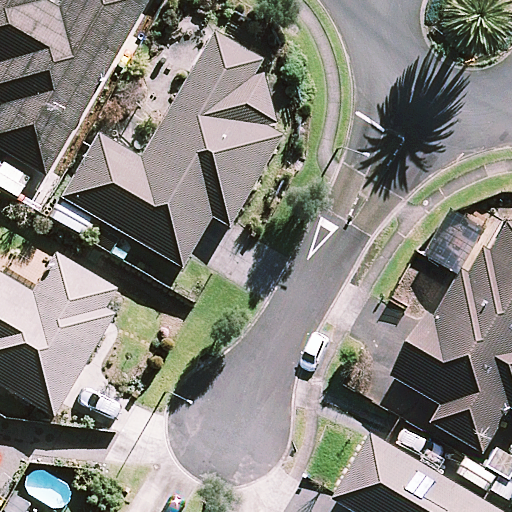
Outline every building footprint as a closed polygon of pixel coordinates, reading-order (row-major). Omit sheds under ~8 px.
[(0,0),(0,57),(4,60),(0,66),(0,92),(12,99),(0,120),(0,140),(53,171),(151,0),(0,0)] [(295,72),(221,34),(152,155),(108,130),(73,191),(193,260),(224,207),(239,216),(291,126),(278,114),(295,72)] [(470,269),(402,387),(447,413),(440,424),(491,453),(511,417),(511,225),(483,276),(470,269)] [(0,376),(60,408),(126,285),(56,248),(38,282),(0,262),(0,376)] [(511,511),(511,507),(390,429),(349,493),(378,511),(511,511)]
